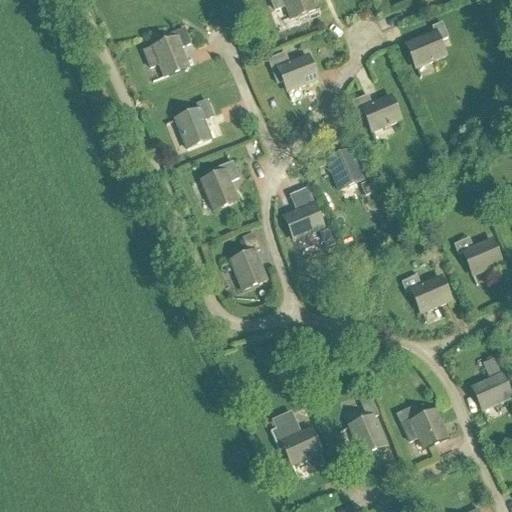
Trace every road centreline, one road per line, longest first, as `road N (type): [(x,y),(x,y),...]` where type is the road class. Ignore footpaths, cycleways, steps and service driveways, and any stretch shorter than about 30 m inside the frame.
road 1 (residential): [(75,0),(219,315),(236,325),(293,314)]
road 2 (unclassified): [(277,165),(367,36)]
road 3 (unclassified): [(293,314),(266,219),(277,165)]
road 4 (unclassified): [(432,361),(293,314)]
road 5 (unclassified): [(277,165),(227,44)]
road 6 (unclassified): [(364,499),(475,451)]
